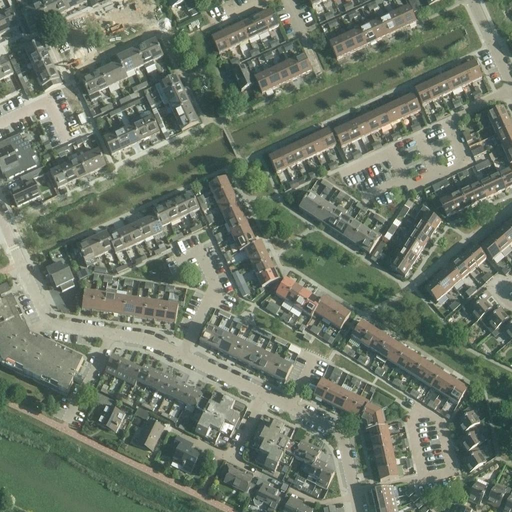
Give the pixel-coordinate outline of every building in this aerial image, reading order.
[(57,17),(49,0),(40,4),(48,21),(57,17)] [(67,12),(61,0),(49,0),(57,17),(67,12)] [(77,8),(72,0),(61,0),(67,12),(77,8)] [(87,3),(84,0),(72,0),(77,8),(87,3)] [(198,15),(195,10),(197,9),(193,0),(167,0),(172,9),(184,3),(188,13),(189,13),(191,18),(198,15)] [(206,0),(210,8),(217,5),(215,0),(206,0)] [(308,0),(312,8),(322,4),(320,0),(308,0)] [(48,21),(40,4),(31,8),(39,26),(48,21)] [(416,24),(415,23),(408,7),(398,12),(406,29),(416,24)] [(39,26),(31,8),(21,13),(29,30),(39,26)] [(19,28),(11,11),(1,16),(9,33),(19,28)] [(278,28),(271,12),(260,16),(268,33),(278,28)] [(406,29),(398,12),(388,17),(396,33),(406,29)] [(0,16),(0,36),(9,33),(1,16),(0,16)] [(251,21),(259,38),(268,33),(260,16),(251,21)] [(396,33),(388,17),(379,21),(386,38),(396,33)] [(241,25),(249,42),(259,38),(251,21),(241,25)] [(369,26),(376,42),(386,38),(379,21),(369,26)] [(249,42),(241,25),(231,30),(239,47),(249,42)] [(376,42),(369,26),(359,30),(367,47),(376,42)] [(221,35),(229,51),(239,47),(231,30),(221,35)] [(367,47),(359,30),(349,35),(357,52),(367,47)] [(211,39),(219,56),(229,51),(221,35),(211,39)] [(357,52),(349,35),(339,39),(347,56),(357,52)] [(337,61),(347,56),(339,39),(329,44),(337,61)] [(41,42),(24,50),(28,60),(45,52),(41,42)] [(145,46),(153,63),(163,59),(155,42),(145,46)] [(145,46),(136,50),(144,68),(145,71),(155,66),(153,63),(145,46)] [(144,68),(136,50),(126,55),(134,72),(144,68)] [(33,69),(50,61),(45,52),(28,60),(33,69)] [(134,72),(126,55),(116,59),(119,64),(125,76),(134,72)] [(311,73),(303,56),(293,61),(301,77),(311,73)] [(13,76),(5,59),(0,61),(0,72),(4,81),(13,76)] [(37,79),(54,71),(50,61),(33,69),(37,79)] [(301,77),(293,61),(284,65),(291,82),(301,77)] [(464,68),(472,85),(482,80),(474,63),(464,68)] [(119,64),(110,68),(117,85),(127,81),(125,76),(119,64)] [(291,82),(284,65),(274,70),(282,87),(291,82)] [(244,67),(233,73),(241,91),(253,86),(244,67)] [(117,85),(110,68),(100,72),(108,89),(117,85)] [(454,73),(462,89),(472,85),(464,68),(454,73)] [(282,87),(274,70),(264,74),(272,91),(282,87)] [(44,94),(61,86),(54,71),(37,79),(44,94)] [(108,89),(100,72),(91,77),(99,94),(108,89)] [(444,77),(452,94),(462,89),(454,73),(444,77)] [(272,91),(264,74),(254,79),(262,96),(272,91)] [(101,98),(99,94),(91,77),(81,81),(91,103),(101,98)] [(176,77),(155,87),(160,97),(181,87),(176,77)] [(452,94),(444,77),(434,82),(442,99),(452,94)] [(425,86),(432,103),(442,99),(434,82),(425,86)] [(414,91),(422,108),(432,103),(425,86),(414,91)] [(164,107),(168,105),(185,97),(181,87),(160,97),(164,107)] [(482,97),(479,91),(477,87),(474,89),(476,93),(475,93),(478,99),(482,97)] [(420,113),(413,96),(402,101),(410,118),(420,113)] [(173,114),(189,106),(185,97),(168,105),(173,114)] [(410,118),(402,101),(393,105),(400,122),(410,118)] [(400,122),(393,105),(383,110),(391,127),(400,122)] [(174,125),(194,116),(189,106),(173,114),(177,123),(174,124),(174,125)] [(491,127),(507,119),(502,109),(486,116),(491,127)] [(391,127),(383,110),(373,114),(381,131),(391,127)] [(381,131),(373,114),(363,119),(371,136),(381,131)] [(82,116),(78,118),(82,127),(86,124),(82,116)] [(179,127),(182,133),(198,125),(194,116),(174,125),(176,128),(179,127)] [(159,135),(151,117),(141,122),(149,139),(159,135)] [(371,136),(363,119),(353,123),(361,140),(371,136)] [(496,136),(511,129),(507,119),(491,127),(496,136)] [(149,139),(141,122),(132,126),(140,144),(149,139)] [(361,140),(353,123),(344,128),(351,145),(361,140)] [(140,144),(132,126),(122,131),(130,148),(140,144)] [(333,133),(341,150),(351,145),(344,128),(333,133)] [(500,146),(511,140),(511,129),(496,136),(496,137),(492,138),(497,148),(500,146)] [(130,148),(122,131),(113,135),(121,152),(130,148)] [(336,148),(328,131),(318,136),(326,153),(336,148)] [(48,142),(45,136),(45,135),(39,138),(43,145),(48,142)] [(121,152),(113,135),(103,139),(111,157),(121,152)] [(0,164),(31,150),(28,142),(23,144),(19,136),(0,144),(0,164)] [(308,140),(316,157),(326,153),(318,136),(308,140)] [(298,145),(306,162),(316,157),(308,140),(298,145)] [(505,156),(511,153),(511,140),(500,146),(505,156)] [(52,150),(49,142),(43,145),(47,153),(52,150)] [(289,149),(296,166),(306,162),(298,145),(289,149)] [(279,154),(287,171),(296,166),(289,149),(279,154)] [(31,150),(0,164),(0,170),(2,176),(4,175),(7,181),(36,167),(32,159),(35,158),(31,150)] [(88,155),(96,173),(106,168),(98,151),(88,155)] [(269,159),(276,175),(287,171),(279,154),(269,159)] [(96,173),(88,155),(78,160),(86,177),(96,173)] [(86,177),(78,160),(69,164),(77,182),(86,177)] [(77,182),(69,164),(59,169),(67,186),(77,182)] [(55,171),(50,173),(58,191),(67,186),(59,169),(59,167),(54,169),(55,171)] [(498,175),(505,191),(511,188),(511,169),(509,169),(508,171),(498,175)] [(23,186),(10,192),(17,208),(41,197),(33,181),(44,176),(41,170),(40,170),(20,179),(23,186)] [(505,191),(498,175),(488,180),(496,196),(505,191)] [(295,189),(305,184),(302,178),(292,183),(295,189)] [(213,197),(230,189),(225,179),(208,187),(213,197)] [(496,196),(488,180),(478,184),(486,200),(496,196)] [(486,200),(478,184),(468,189),(476,205),(486,200)] [(230,189),(213,197),(217,206),(234,198),(230,189)] [(476,205),(468,189),(459,193),(466,209),(476,205)] [(466,209),(459,193),(449,198),(457,214),(466,209)] [(309,194),(299,209),(308,215),(318,200),(309,194)] [(199,212),(191,195),(182,199),(190,216),(189,216),(191,220),(194,218),(193,215),(199,212)] [(221,216),(238,208),(234,198),(217,206),(221,216)] [(438,200),(432,203),(436,211),(441,208),(446,219),(457,214),(449,198),(440,203),(438,200)] [(172,203),(180,221),(189,216),(190,216),(182,199),(172,203)] [(317,221),(327,206),(318,200),(308,215),(317,221)] [(204,201),(198,203),(200,207),(203,213),(208,211),(205,205),(206,205),(204,201)] [(180,221),(172,203),(163,208),(171,225),(180,221)] [(327,206),(317,221),(326,227),(336,211),(327,206)] [(338,207),(336,211),(326,227),(334,233),(344,217),(347,213),(338,207)] [(171,225),(163,208),(153,212),(155,217),(161,230),(161,229),(171,225)] [(226,225),(243,217),(238,208),(221,216),(226,225)] [(415,220),(416,221),(419,223),(434,233),(441,224),(427,215),(429,212),(423,208),(415,220)] [(208,211),(203,213),(207,222),(213,219),(211,216),(209,210),(208,211)] [(146,221),(154,238),(163,234),(161,229),(161,230),(155,217),(146,221)] [(230,234),(247,227),(243,217),(226,225),(230,234)] [(343,238),(353,223),(344,217),(334,233),(343,238)] [(154,238),(146,221),(136,226),(144,243),(154,238)] [(419,223),(416,221),(410,230),(428,242),(434,233),(419,223)] [(352,244),(362,229),(353,223),(343,238),(352,244)] [(144,243),(136,226),(127,230),(135,247),(144,243)] [(234,244),(252,236),(247,227),(230,234),(234,244)] [(511,245),(511,234),(506,227),(497,234),(509,248),(511,245)] [(362,229),(352,244),(361,250),(371,234),(370,234),(362,229)] [(135,247),(127,230),(117,234),(125,252),(135,247)] [(405,239),(423,251),(428,242),(410,230),(405,239)] [(369,256),(382,237),(373,231),(370,234),(371,234),(361,250),(369,256)] [(96,239),(104,256),(113,252),(113,251),(114,251),(108,239),(109,239),(108,239),(106,234),(96,239)] [(125,252),(117,234),(108,239),(109,239),(108,239),(114,251),(113,251),(113,252),(115,256),(125,252)] [(509,248),(497,234),(489,241),(501,255),(509,248)] [(244,252),(244,251),(256,245),(252,236),(234,244),(239,254),(244,252)] [(104,256),(96,239),(87,243),(95,260),(104,256)] [(423,251),(405,239),(399,248),(402,251),(416,261),(423,251)] [(481,249),(492,262),(501,255),(489,241),(481,249)] [(95,260),(87,243),(77,248),(85,265),(95,260)] [(244,251),(244,252),(248,261),(265,253),(261,243),(256,245),(244,251)] [(486,261),(474,246),(465,254),(478,268),(486,261)] [(372,257),(372,258),(377,261),(383,251),(378,248),(372,257)] [(416,261),(402,251),(396,260),(411,269),(416,261)] [(252,270),(270,262),(265,253),(248,261),(252,270)] [(478,268),(465,254),(457,261),(469,275),(478,268)] [(411,269),(396,260),(390,269),(397,273),(403,278),(405,279),(411,269)] [(469,275),(457,261),(449,268),(461,282),(469,275)] [(257,280),(274,272),(270,262),(252,270),(257,280)] [(74,288),(72,283),(74,282),(67,269),(64,270),(61,264),(46,270),(50,278),(51,278),(56,289),(60,288),(62,293),(74,288)] [(461,282),(449,268),(441,275),(453,289),(461,282)] [(262,289),(278,282),(274,272),(257,280),(261,289),(262,289)] [(453,289),(441,275),(433,282),(445,296),(453,289)] [(285,302),(294,287),(285,281),(276,296),(285,302)] [(445,296),(433,282),(424,290),(436,304),(445,296)] [(294,307),(303,292),(294,287),(285,302),(294,307)] [(0,364),(1,367),(15,374),(62,396),(66,397),(67,397),(73,383),(75,378),(76,376),(77,376),(80,368),(81,366),(83,362),(80,360),(64,353),(58,350),(33,338),(31,337),(27,328),(26,328),(14,302),(11,304),(10,302),(4,305),(2,299),(8,296),(4,288),(0,289),(0,364)] [(106,290),(106,295),(103,314),(113,316),(116,297),(117,292),(106,290)] [(92,312),(95,294),(85,292),(82,311),(92,312)] [(302,313),(312,298),(303,292),(294,307),(302,313)] [(95,294),(92,312),(103,314),(106,295),(95,294)] [(123,317),(126,298),(116,297),(113,316),(123,317)] [(126,298),(123,317),(134,319),(137,300),(126,298)] [(312,298),(302,313),(311,319),(312,318),(314,315),(314,314),(321,304),(320,303),(312,298)] [(323,320),(332,305),(323,299),(320,303),(321,304),(314,314),(314,315),(312,318),(315,320),(317,316),(323,320)] [(137,300),(134,319),(144,320),(147,302),(137,300)] [(476,324),(489,312),(491,310),(483,301),(476,307),(472,303),(463,311),(467,316),(469,315),(476,324)] [(147,302),(144,320),(154,322),(157,303),(147,302)] [(157,303),(154,322),(165,324),(167,305),(157,303)] [(270,303),(266,310),(275,316),(280,309),(270,303)] [(178,307),(167,305),(165,324),(175,325),(178,307)] [(331,325),(341,310),(332,305),(323,320),(331,325)] [(341,310),(331,325),(340,331),(350,316),(341,310)] [(476,324),(479,321),(483,325),(491,335),(506,322),(508,320),(500,311),(493,317),(489,312),(476,324)] [(238,325),(236,329),(240,331),(242,327),(244,323),(238,321),(237,324),(238,325)] [(511,324),(510,327),(506,322),(491,335),(492,335),(497,331),(500,334),(501,335),(502,334),(510,343),(511,341),(511,324)] [(361,344),(371,329),(361,323),(351,338),(361,344)] [(209,348),(217,331),(207,326),(199,343),(209,348)] [(369,350),(379,334),(371,329),(361,344),(369,350)] [(218,352),(226,335),(217,331),(209,348),(218,352)] [(378,355),(388,340),(379,334),(369,350),(378,355)] [(226,335),(218,352),(228,357),(236,340),(226,335)] [(306,335),(303,340),(309,343),(312,339),(306,335)] [(237,361),(245,344),(236,340),(228,357),(237,361)] [(378,355),(376,359),(385,365),(387,361),(397,346),(388,340),(378,355)] [(246,366),(254,349),(245,344),(237,361),(246,366)] [(291,346),(288,351),(298,356),(301,351),(291,346)] [(396,367),(406,351),(397,346),(387,361),(396,367)] [(256,370),(264,353),(254,349),(246,366),(256,370)] [(404,372),(414,357),(406,351),(396,367),(404,372)] [(265,375),(273,358),(264,353),(256,370),(265,375)] [(114,378),(122,362),(112,357),(104,373),(114,378)] [(413,378),(423,362),(414,357),(404,372),(413,378)] [(275,379),(283,363),(273,358),(265,375),(275,379)] [(124,383),(132,367),(122,362),(114,378),(124,383)] [(422,384),(432,368),(423,362),(413,378),(422,384)] [(284,384),(293,367),(283,363),(275,379),(284,384)] [(146,387),(154,371),(144,366),(141,371),(142,371),(136,383),(137,383),(146,387)] [(132,367),(124,383),(135,388),(137,383),(136,383),(142,371),(141,371),(132,367)] [(432,368),(422,384),(431,389),(441,374),(432,368)] [(332,375),(330,380),(333,382),(338,371),(335,369),(332,375)] [(156,392),(164,376),(154,371),(146,387),(156,392)] [(340,379),(342,373),(338,371),(333,382),(336,383),(339,378),(340,379)] [(440,395),(450,379),(441,374),(431,389),(440,395)] [(165,397),(173,381),(164,376),(156,392),(165,397)] [(448,400),(458,385),(450,379),(440,395),(448,400)] [(175,402),(183,386),(173,381),(165,397),(175,402)] [(323,403),(331,386),(321,382),(313,398),(323,403)] [(458,385),(448,400),(457,406),(467,391),(458,385)] [(185,406),(186,404),(193,390),(183,386),(175,402),(185,406)] [(332,407),(334,404),(340,391),(331,386),(323,403),(332,407)] [(200,400),(201,400),(203,395),(193,390),(186,404),(185,406),(194,411),(195,411),(200,400)] [(342,412),(345,404),(350,395),(340,391),(334,404),(332,407),(342,412)] [(473,394),(467,398),(472,404),(478,400),(473,394)] [(98,395),(94,403),(105,409),(97,425),(116,434),(124,417),(109,410),(113,402),(98,395)] [(235,405),(222,399),(214,395),(209,405),(201,400),(200,400),(195,411),(194,411),(190,420),(199,425),(195,435),(215,445),(220,435),(230,440),(234,430),(235,429),(238,422),(240,419),(230,415),(235,405)] [(351,416),(357,404),(359,400),(350,395),(345,404),(342,412),(351,416)] [(351,416),(360,421),(367,407),(368,407),(369,405),(359,400),(357,404),(351,416)] [(381,413),(368,407),(367,407),(360,421),(359,424),(364,426),(366,433),(369,432),(384,428),(381,413)] [(475,427),(480,424),(474,414),(476,413),(472,407),(461,414),(465,419),(456,424),(463,434),(464,434),(475,427)] [(146,422),(149,415),(138,409),(135,416),(146,422)] [(148,422),(137,445),(152,453),(163,430),(148,422)] [(289,468),(294,459),(293,459),(298,448),(289,443),(294,434),(274,424),(269,434),(259,429),(249,449),(259,454),(255,464),(274,473),(279,463),(284,466),(289,468)] [(371,442),(389,438),(387,427),(384,428),(369,432),(371,442)] [(475,427),(464,434),(468,439),(459,444),(466,454),(467,453),(478,447),(483,444),(477,433),(479,432),(475,427)] [(373,452),(391,448),(389,438),(371,442),(373,452)] [(177,439),(173,447),(178,449),(172,462),(184,467),(181,472),(190,476),(200,456),(187,450),(190,445),(177,439)] [(300,443),(298,448),(293,459),(294,459),(303,463),(311,447),(300,443)] [(317,461),(321,452),(311,447),(303,463),(312,468),(313,468),(317,461)] [(478,447),(467,453),(471,459),(463,464),(469,474),(486,464),(479,454),(482,452),(478,447)] [(375,462),(393,458),(391,448),(373,452),(375,462)] [(378,472),(396,468),(393,458),(375,462),(378,472)] [(317,461),(313,468),(312,468),(308,477),(318,481),(324,470),(324,471),(327,466),(317,461)] [(226,465),(221,475),(227,478),(224,484),(245,494),(243,497),(248,500),(254,488),(249,486),(252,480),(232,470),(233,469),(232,468),(226,465)] [(284,466),(281,472),(286,475),(289,468),(284,466)] [(396,468),(378,472),(380,483),(398,479),(403,478),(401,467),(396,468)] [(315,486),(315,487),(326,492),(334,475),(324,471),(324,470),(318,481),(315,486)] [(261,489),(258,495),(257,495),(253,503),(254,507),(258,508),(262,507),(263,504),(270,508),(267,511),(275,511),(280,502),(275,499),(278,493),(268,488),(270,486),(259,480),(256,486),(261,489)] [(488,500),(495,486),(493,489),(488,486),(487,489),(476,484),(468,502),(479,507),(483,498),(488,500)] [(495,486),(488,500),(486,504),(498,509),(502,500),(508,503),(511,493),(511,491),(507,489),(506,491),(495,486)] [(393,488),(371,493),(371,494),(373,504),(395,499),(393,488)] [(405,495),(408,499),(414,494),(411,490),(405,495)] [(511,511),(511,493),(508,503),(503,511),(511,511)] [(413,505),(419,500),(416,496),(410,501),(413,505)] [(291,499),(284,511),(312,511),(314,510),(291,499)] [(395,499),(373,504),(375,511),(387,511),(397,510),(395,499)] [(418,510),(424,505),(421,501),(415,506),(418,510)]
